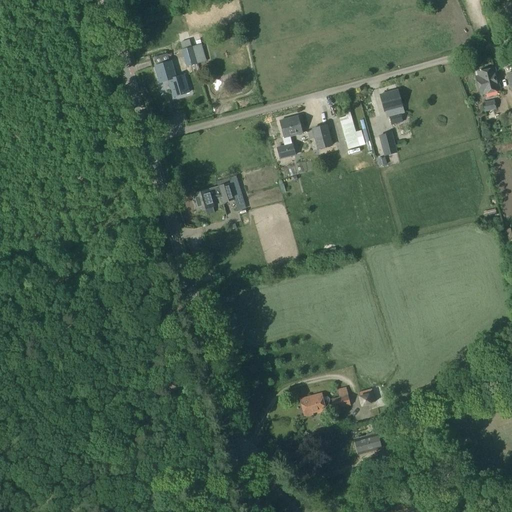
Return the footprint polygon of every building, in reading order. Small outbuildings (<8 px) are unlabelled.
[(182,50),(187,67),(206,62),(201,45),(192,47),(182,50)] [(172,62),(155,67),(160,83),(168,81),(173,98),(189,94),(184,76),(176,78),(172,62)] [(478,78),(476,78),(480,93),(482,93),(483,94),(498,91),(493,70),(477,73),(478,78)] [(398,90),(380,96),(384,113),(386,112),(387,117),(389,117),(391,124),(402,121),(400,114),(404,113),(398,90)] [(493,102),(481,104),(483,112),(496,110),(493,102)] [(349,112),(337,116),(347,150),(365,145),(361,130),(355,132),(349,112)] [(285,147),(278,149),(280,160),(295,156),(292,145),(290,137),(300,134),(296,117),(279,122),(284,138),(282,139),(285,147)] [(328,125),(312,130),(318,148),(333,144),(328,125)] [(391,134),(379,136),(384,157),(396,153),(391,134)] [(501,147),(511,143),(511,139),(511,137),(499,141),(501,147)] [(385,158),(377,160),(378,167),(387,165),(385,158)] [(218,187),(217,187),(220,198),(222,204),(234,200),(229,183),(218,187)] [(217,187),(192,195),(197,212),(204,209),(213,207),(212,201),(220,198),(217,187)] [(371,389),(359,393),(362,405),(375,402),(371,389)] [(321,395),(299,400),(304,418),(326,412),(321,395)] [(348,396),(331,402),(334,410),(350,405),(348,396)] [(372,426),(349,432),(353,451),(361,449),(362,453),(382,448),(378,434),(377,434),(376,432),(374,433),(372,426)] [(427,503),(418,495),(414,499),(423,508),(427,503)]
